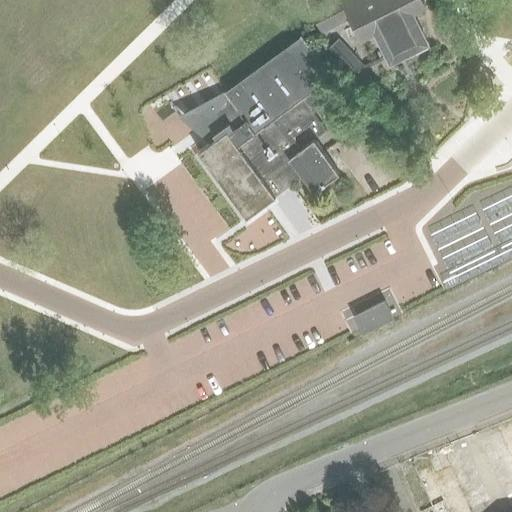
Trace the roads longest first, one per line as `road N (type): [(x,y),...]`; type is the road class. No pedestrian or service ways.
road 1 (tertiary): [(511,114),(435,189),(137,332),(0,276)]
road 2 (unclassified): [(257,511),(280,487),(511,394)]
